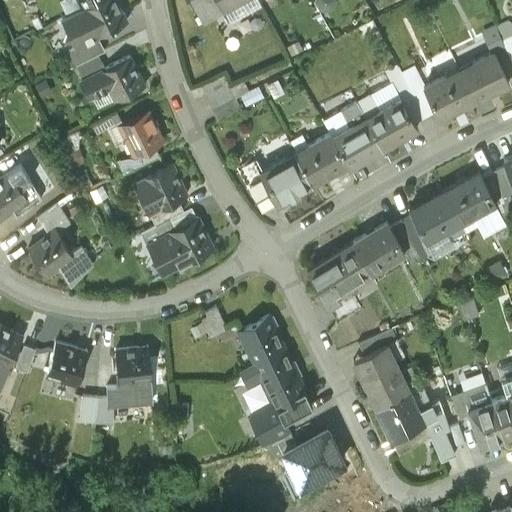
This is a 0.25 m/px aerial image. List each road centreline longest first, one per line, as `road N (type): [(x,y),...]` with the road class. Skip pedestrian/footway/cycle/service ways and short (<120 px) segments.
road 1 (residential): [(260,242),(376,462),(398,472),(511,447)]
road 2 (residential): [(511,106),(260,242)]
road 3 (residential): [(260,242),(171,288),(120,296),(31,282),(0,266)]
road 4 (residential): [(152,0),(196,141),(260,242)]
